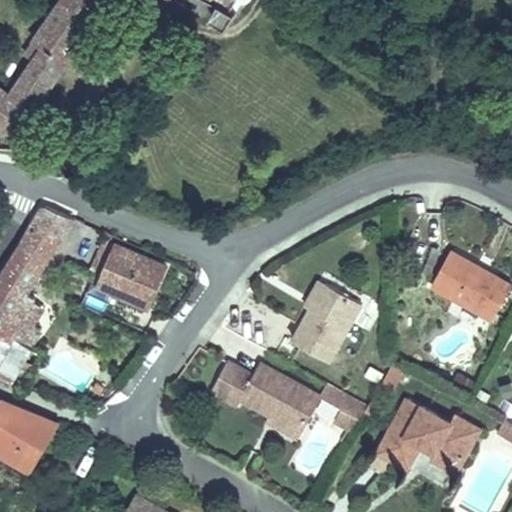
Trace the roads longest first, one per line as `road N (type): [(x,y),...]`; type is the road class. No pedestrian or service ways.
road 1 (residential): [(511,196),(438,167),(407,169),(374,178),(249,244),(222,248)]
road 2 (residential): [(222,248),(185,245),(32,182)]
road 3 (unclassified): [(222,248),(211,295),(147,391),(141,424)]
road 4 (residential): [(141,424),(157,444),(273,511)]
road 5 (residential): [(0,386),(93,421),(141,424)]
